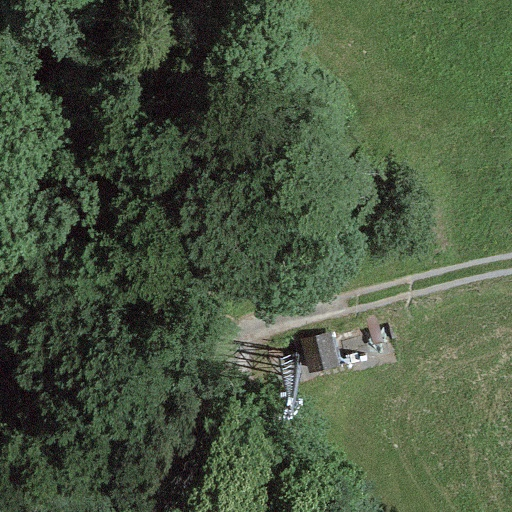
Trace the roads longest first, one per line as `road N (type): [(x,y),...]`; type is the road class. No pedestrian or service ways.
road 1 (track): [(236,319),(452,270),(511,267)]
road 2 (track): [(0,303),(102,318),(236,319)]
road 3 (track): [(337,511),(236,319)]
